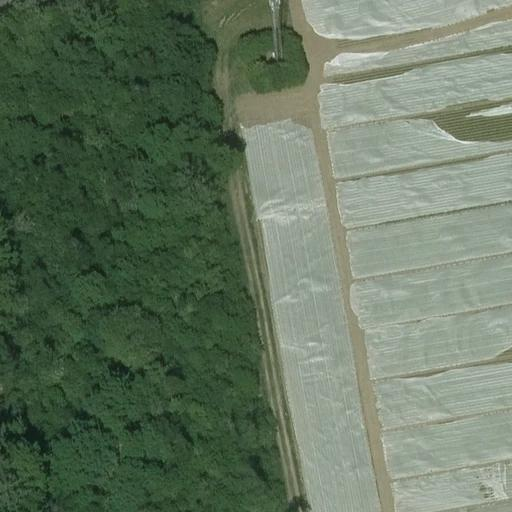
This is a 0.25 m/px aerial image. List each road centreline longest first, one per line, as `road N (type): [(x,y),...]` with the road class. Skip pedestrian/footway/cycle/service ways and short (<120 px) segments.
road 1 (track): [(205,10),(287,511)]
road 2 (track): [(31,511),(0,301)]
